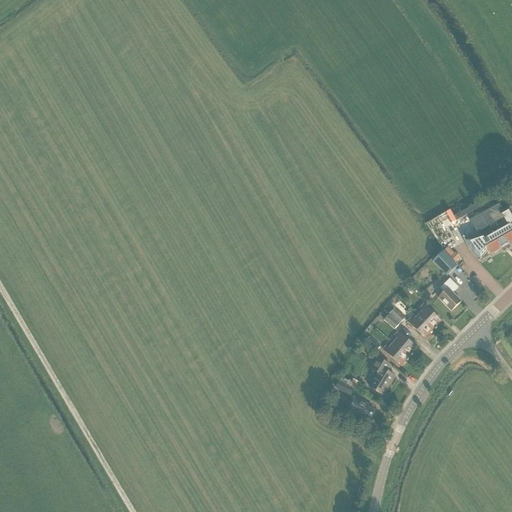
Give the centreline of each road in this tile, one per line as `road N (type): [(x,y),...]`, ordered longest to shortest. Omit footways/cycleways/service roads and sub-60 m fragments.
road 1 (track): [(132,511),(0,287)]
road 2 (tertiary): [(373,511),(403,425),(475,329)]
